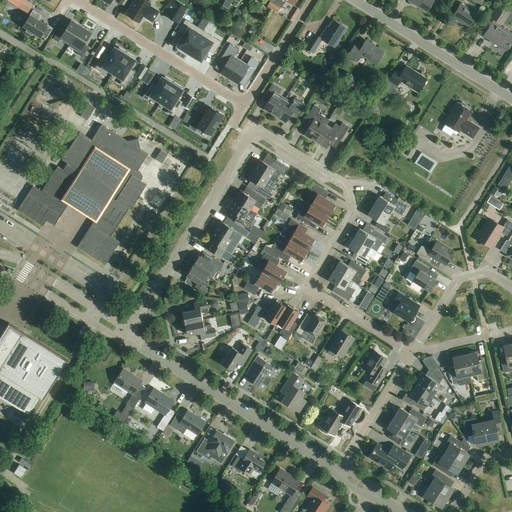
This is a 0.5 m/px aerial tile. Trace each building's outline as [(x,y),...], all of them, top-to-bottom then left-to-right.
[(19,8),(24,0),(7,0),(7,1),(19,8)] [(75,0),(96,13),(101,6),(91,0),(75,0)] [(151,4),(144,0),(135,0),(126,14),(139,22),(143,16),(152,22),(159,11),(150,5),(151,4)] [(186,7),(174,0),(169,0),(166,6),(171,9),(167,16),(177,23),(186,7)] [(231,0),(225,0),(222,5),(228,8),(232,0),(231,0)] [(278,0),(269,0),(269,1),(270,1),(267,7),(272,10),(276,4),(278,0)] [(293,6),(296,0),(278,0),(276,4),(281,8),(285,2),(293,6)] [(426,13),(433,0),(432,0),(408,0),(408,2),(426,13)] [(276,4),(272,10),(277,14),(281,8),(276,4)] [(508,27),(511,20),(511,12),(497,4),(489,18),(503,26),(504,25),(508,27)] [(468,28),(476,15),(459,5),(452,17),(468,28)] [(298,8),(290,20),(291,21),(293,18),(293,17),(294,15),(295,15),(299,9),(298,8)] [(33,10),(32,12),(23,26),(28,29),(26,32),(32,36),(34,33),(40,37),(41,36),(46,40),(53,27),(48,24),(48,25),(39,19),(41,15),(33,10)] [(71,43),(81,26),(71,20),(65,31),(60,28),(53,39),(58,42),(60,39),(69,45),(71,43)] [(178,45),(177,46),(180,48),(179,49),(178,50),(180,52),(188,56),(188,55),(189,54),(190,53),(190,52),(196,43),(201,35),(203,31),(196,27),(194,25),(191,23),(185,20),(183,24),(178,32),(184,35),(178,44),(178,45)] [(334,48),(346,29),(332,21),(326,31),(325,30),(319,38),(314,35),(305,49),(313,54),(322,40),(334,48)] [(506,51),(511,42),(511,34),(492,22),(483,37),(506,51)] [(91,33),(81,26),(71,43),(69,45),(69,46),(79,52),(77,54),(82,57),(89,46),(85,44),(91,33)] [(188,55),(188,56),(197,62),(198,61),(198,60),(201,61),(202,60),(202,59),(208,50),(214,54),(219,47),(221,42),(215,39),(213,37),(203,31),(201,35),(196,43),(190,52),(190,53),(189,54),(188,55)] [(294,39),(285,48),(293,56),(302,46),(294,39)] [(383,53),(366,42),(362,48),(355,44),(348,56),(356,62),(360,55),(376,65),(383,53)] [(226,63),(220,73),(223,74),(229,78),(235,69),(241,60),(234,56),(239,48),(236,47),(230,43),(226,50),(220,59),(226,63)] [(98,48),(94,56),(99,58),(103,51),(98,48)] [(126,53),(124,51),(123,51),(119,48),(118,50),(115,48),(109,57),(108,56),(107,55),(104,54),(97,64),(95,68),(97,70),(98,71),(100,72),(102,67),(106,70),(110,72),(110,73),(112,74),(119,63),(125,54),(126,53)] [(119,63),(112,74),(119,78),(122,80),(120,84),(125,88),(128,84),(134,73),(129,70),(135,61),(131,59),(133,57),(126,53),(125,54),(119,63)] [(334,54),(331,59),(342,65),(345,61),(334,54)] [(235,69),(229,78),(230,79),(231,80),(236,82),(238,84),(244,74),(247,76),(250,78),(256,69),(260,62),(257,60),(254,58),(252,56),(247,64),(243,61),(242,61),(241,60),(235,69)] [(138,74),(137,74),(143,78),(148,69),(143,66),(138,74)] [(426,80),(406,67),(401,75),(395,71),(382,89),(391,95),(400,82),(418,93),(426,80)] [(149,69),(142,81),(148,85),(155,73),(149,69)] [(511,82),(511,73),(507,71),(503,77),(511,82)] [(151,84),(143,98),(148,101),(150,99),(159,105),(161,103),(165,96),(166,94),(173,83),(166,78),(165,80),(162,78),(157,87),(151,84)] [(314,81),(309,88),(315,91),(319,85),(314,81)] [(161,103),(159,105),(169,111),(167,113),(173,117),(182,103),(177,100),(182,91),(180,89),(181,87),(173,83),(166,94),(165,96),(161,103)] [(274,116),(285,99),(278,95),(282,90),(272,84),(265,96),(270,99),(263,109),(274,116)] [(189,95),(182,106),(188,110),(195,98),(189,95)] [(285,99),(274,116),(285,123),(289,117),(295,120),(304,104),(294,98),(291,103),(285,99)] [(465,105),(462,102),(460,103),(459,104),(457,103),(445,124),(459,133),(460,131),(472,139),(479,128),(467,120),(472,112),(465,108),(466,106),(465,105)] [(307,131),(304,135),(315,142),(325,125),(328,120),(322,116),(318,113),(320,109),(314,105),(306,117),(313,121),(307,131)] [(221,116),(208,108),(204,115),(201,120),(195,116),(187,129),(194,133),(197,128),(209,136),(221,116)] [(325,125),(315,142),(326,149),(329,144),(335,135),(341,139),(349,127),(342,123),(339,127),(335,124),(332,129),(325,125)] [(63,169),(57,166),(41,190),(33,184),(17,209),(43,225),(46,219),(54,225),(61,214),(64,209),(70,199),(97,216),(77,248),(104,265),(119,242),(110,236),(115,228),(120,221),(126,211),(128,208),(130,209),(137,198),(146,184),(140,180),(141,180),(141,179),(141,178),(142,176),(141,175),(141,174),(140,172),(139,171),(138,170),(137,170),(148,154),(141,150),(140,149),(138,139),(131,140),(127,141),(101,124),(91,139),(79,132),(62,158),(67,162),(63,169)] [(403,154),(395,165),(412,176),(419,165),(403,154)] [(253,169),(270,180),(273,174),(279,178),(282,174),(284,176),(289,169),(273,159),(269,166),(259,160),(253,169)] [(270,180),(253,169),(248,178),(259,186),(256,191),(269,200),(273,194),(270,193),(273,189),(266,185),(270,180)] [(511,177),(505,173),(498,185),(505,190),(511,178),(511,177)] [(311,205),(328,216),(335,205),(323,198),(327,191),(315,184),(308,195),(315,198),(311,205)] [(497,198),(501,191),(494,187),(490,194),(497,198)] [(259,209),(262,205),(265,207),(269,201),(255,193),(252,198),(240,190),(234,199),(250,210),(253,206),(259,209)] [(373,206),(389,215),(392,211),(401,216),(407,206),(397,200),(394,205),(379,196),(373,206)] [(247,215),(250,210),(234,199),(228,209),(230,210),(227,215),(234,220),(250,231),(256,221),(247,215)] [(481,213),(486,205),(480,201),(475,209),(481,213)] [(493,208),(500,211),(503,204),(497,201),(493,208)] [(328,216),(311,205),(306,202),(296,217),(307,224),(310,219),(322,226),(328,216)] [(384,225),(389,215),(373,206),(368,215),(378,221),(375,227),(387,234),(390,228),(384,225)] [(211,213),(216,220),(225,215),(220,207),(211,213)] [(281,218),(284,214),(278,210),(276,215),(281,218)] [(419,211),(416,216),(421,219),(424,214),(419,211)] [(416,224),(407,218),(404,223),(414,229),(416,224)] [(283,236),(290,240),(307,250),(314,239),(304,234),(307,229),(291,219),(288,224),(290,225),(283,236)] [(503,227),(489,219),(477,239),(491,248),(500,233),(506,236),(511,227),(511,223),(507,220),(503,227)] [(215,231),(231,241),(234,236),(240,240),(243,236),(246,238),(249,232),(236,223),(232,229),(221,221),(215,231)] [(354,238),(377,252),(382,243),(384,244),(387,238),(373,230),(374,229),(367,224),(363,231),(359,229),(354,238)] [(227,246),(231,241),(215,231),(209,240),(211,242),(207,248),(217,254),(217,255),(230,263),(235,256),(231,254),(234,250),(227,246)] [(376,252),(377,252),(354,238),(348,247),(358,254),(355,259),(365,265),(370,258),(373,259),(377,253),(376,252)] [(421,246),(416,254),(430,263),(433,257),(441,262),(445,265),(453,252),(437,242),(430,238),(424,248),(421,246)] [(301,261),(307,250),(290,240),(286,246),(276,241),(270,251),(285,261),(289,254),(301,261)] [(398,244),(393,251),(398,254),(403,247),(398,244)] [(192,266),(207,276),(208,275),(212,278),(218,269),(220,270),(223,264),(213,258),(212,258),(204,253),(201,258),(199,256),(192,266)] [(277,281),(277,282),(279,283),(286,272),(274,265),(277,260),(265,253),(264,255),(260,262),(266,266),(262,272),(277,281)] [(334,270),(350,280),(355,283),(357,278),(360,280),(366,270),(353,262),(350,267),(340,261),(334,270)] [(409,265),(407,269),(409,271),(416,275),(413,281),(410,286),(419,292),(422,287),(429,291),(436,280),(424,273),(427,268),(416,261),(412,267),(409,265)] [(204,282),(207,276),(192,266),(186,276),(197,283),(193,288),(204,295),(207,289),(206,288),(208,284),(204,282)] [(384,279),(388,272),(383,269),(379,276),(384,279)] [(347,285),(350,280),(334,270),(328,280),(336,285),(332,291),(348,301),(355,290),(347,285)] [(271,292),(277,282),(277,281),(262,272),(253,286),(247,283),(243,289),(254,295),(260,286),(271,292)] [(231,284),(236,288),(241,282),(235,278),(231,284)] [(402,295),(405,290),(394,283),(391,288),(402,295)] [(374,294),(377,289),(370,284),(367,290),(374,294)] [(368,292),(359,306),(365,310),(374,295),(368,292)] [(412,322),(414,322),(415,320),(414,318),(413,316),(420,306),(399,293),(393,302),(398,305),(394,312),(409,322),(410,322),(412,322)] [(185,324),(202,320),(201,314),(208,312),(206,301),(193,304),(195,310),(182,313),(185,324)] [(286,307),(276,301),(268,313),(258,306),(248,323),(254,327),(261,316),(276,325),(277,323),(286,307)] [(247,303),(239,304),(241,315),(249,313),(247,303)] [(286,307),(277,323),(283,327),(280,333),(283,335),(282,337),(287,340),(296,327),(291,324),(298,312),(287,305),(286,307)] [(394,330),(401,323),(385,309),(379,317),(394,330)] [(303,321),(296,332),(302,335),(300,337),(312,344),(326,321),(322,318),(321,317),(318,314),(316,315),(315,314),(313,318),(309,324),(303,321)] [(237,315),(232,325),(238,328),(242,318),(237,315)] [(202,320),(185,324),(187,335),(199,333),(201,339),(216,336),(215,329),(212,330),(211,325),(204,326),(202,320)] [(1,335),(0,334),(0,396),(28,414),(40,396),(43,398),(67,360),(9,323),(1,335)] [(342,357),(354,338),(341,330),(329,349),(330,349),(327,353),(333,356),(335,353),(342,357)] [(245,362),(252,350),(242,344),(238,351),(232,347),(221,364),(232,370),(239,359),(245,362)] [(511,344),(509,345),(509,344),(503,345),(506,357),(500,358),(503,373),(511,370),(511,344)] [(366,356),(361,364),(365,367),(364,369),(371,373),(367,379),(363,385),(373,391),(377,386),(385,373),(387,369),(382,366),(386,359),(375,352),(370,359),(366,356)] [(464,355),(469,375),(476,374),(478,381),(488,379),(484,362),(478,363),(476,352),(470,353),(470,354),(465,355),(464,355)] [(463,377),(469,375),(464,355),(463,355),(464,356),(458,357),(458,356),(452,357),(455,369),(449,370),(452,385),(464,382),(463,377)] [(264,390),(274,373),(273,372),(271,365),(266,362),(266,361),(257,356),(245,374),(254,380),(252,383),(264,390)] [(315,372),(323,360),(318,356),(310,368),(315,372)] [(310,368),(313,364),(306,360),(304,364),(310,368)] [(299,363),(295,369),(301,373),(305,367),(299,363)] [(133,409),(142,396),(135,392),(142,381),(123,369),(114,383),(132,395),(126,405),(133,409)] [(420,381),(416,386),(433,396),(440,385),(439,384),(443,377),(438,369),(431,373),(430,372),(425,375),(422,373),(418,379),(420,381)] [(298,412),(305,401),(300,398),(304,392),(298,388),(303,380),(293,373),(281,392),(286,395),(282,402),(298,412)] [(357,393),(359,389),(351,385),(354,380),(348,377),(344,387),(357,393)] [(94,391),(94,382),(84,382),(84,391),(94,391)] [(318,399),(322,390),(313,386),(309,394),(318,399)] [(433,396),(416,386),(413,391),(411,389),(408,395),(415,400),(413,404),(423,411),(426,407),(433,396)] [(145,402),(165,415),(174,401),(154,388),(145,402)] [(477,403),(496,399),(495,393),(476,397),(477,403)] [(371,402),(361,396),(359,400),(369,406),(371,402)] [(357,405),(360,401),(355,398),(352,402),(350,401),(341,416),(332,410),(321,427),(333,435),(342,421),(349,426),(361,407),(357,405)] [(393,418),(410,429),(414,423),(421,427),(427,418),(412,408),(408,413),(400,408),(393,418)] [(440,410),(435,418),(437,419),(441,422),(443,423),(448,415),(447,415),(442,412),(440,411),(440,410)] [(206,422),(188,411),(183,418),(177,414),(170,426),(183,435),(187,429),(197,435),(206,422)] [(115,416),(114,417),(123,423),(124,422),(127,418),(121,414),(117,412),(115,416)] [(493,420),(483,423),(487,440),(487,443),(498,441),(497,437),(497,436),(495,428),(501,427),(498,413),(492,414),(493,420)] [(157,426),(157,427),(163,431),(170,421),(164,417),(157,426)] [(410,429),(393,418),(387,428),(392,432),(389,437),(407,448),(413,439),(406,435),(410,429)] [(487,443),(483,423),(477,424),(475,418),(462,421),(465,435),(473,433),(476,446),(487,443)] [(430,429),(434,423),(429,419),(425,425),(430,429)] [(168,437),(172,430),(166,427),(162,433),(168,437)] [(223,435),(215,430),(209,441),(204,438),(196,452),(203,456),(207,450),(218,457),(222,451),(227,454),(234,442),(233,442),(234,440),(224,433),(223,435)] [(445,453),(462,464),(468,454),(467,453),(470,447),(463,438),(461,442),(450,436),(444,445),(448,448),(445,453)] [(389,452),(377,444),(372,451),(374,452),(370,458),(389,470),(393,463),(402,469),(410,456),(393,445),(389,452)] [(267,461),(249,450),(243,460),(238,456),(231,467),(241,472),(242,470),(250,476),(254,470),(259,473),(267,461)] [(456,473),(462,464),(445,453),(442,458),(438,456),(432,465),(442,472),(446,467),(456,473)] [(194,457),(190,464),(195,467),(199,461),(194,457)] [(31,465),(22,459),(20,462),(29,468),(31,465)] [(5,460),(0,467),(0,479),(4,482),(14,466),(5,460)] [(19,465),(14,473),(21,478),(27,470),(19,465)] [(271,483),(291,496),(300,482),(280,469),(271,483)] [(429,487),(447,498),(453,488),(451,487),(454,482),(435,470),(429,479),(433,482),(429,487)] [(413,485),(419,476),(414,472),(408,482),(413,485)] [(219,482),(229,488),(232,483),(222,476),(219,482)] [(272,511),(282,496),(257,480),(250,491),(263,499),(265,495),(271,499),(262,511),(272,511)] [(441,507),(447,498),(429,487),(423,496),(441,507)] [(312,511),(324,511),(329,505),(323,501),(326,496),(312,488),(307,496),(312,499),(306,508),(312,511)] [(289,498),(279,511),(289,511),(296,503),(289,498)] [(239,502),(236,507),(242,511),(246,506),(239,502)]
